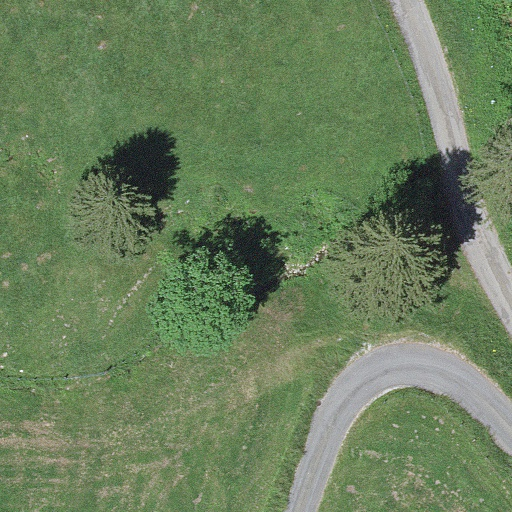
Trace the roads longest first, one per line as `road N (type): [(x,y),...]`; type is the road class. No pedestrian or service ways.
road 1 (unclassified): [(301,511),(339,409),(382,369),(437,369),(511,429)]
road 2 (unclassified): [(511,292),(484,241),(407,0)]
